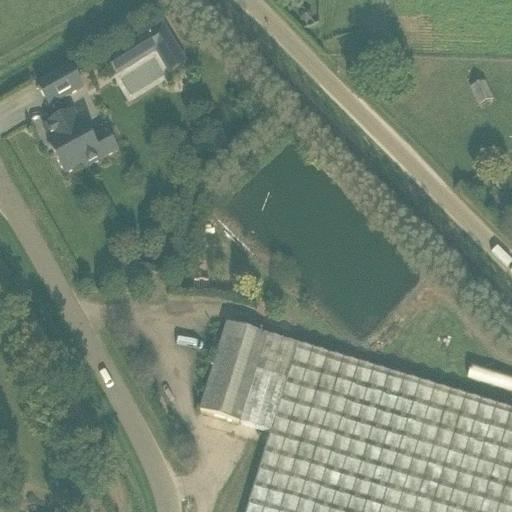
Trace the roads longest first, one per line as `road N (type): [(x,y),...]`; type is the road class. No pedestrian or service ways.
road 1 (unclassified): [(511,268),(244,0)]
road 2 (unclassified): [(168,511),(143,443),(0,185)]
road 3 (track): [(95,511),(0,338)]
